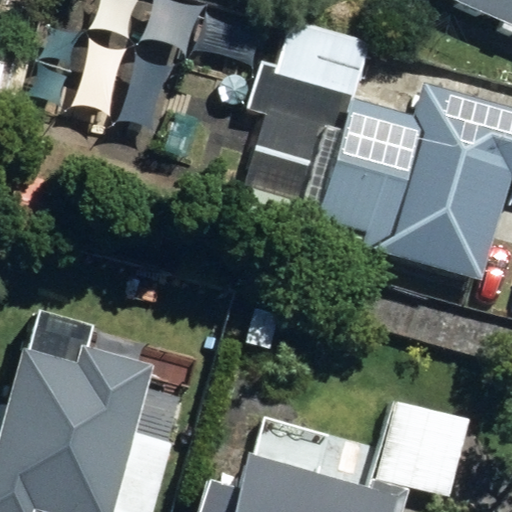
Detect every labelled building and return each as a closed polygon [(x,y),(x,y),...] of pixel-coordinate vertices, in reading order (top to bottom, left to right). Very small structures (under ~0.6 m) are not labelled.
[(87,0),(77,38),(35,28),(14,105),(106,129),(125,58),(178,73),(196,4),(179,0),(87,0)] [(507,47),(511,48),(511,0),(400,0),(400,2),(492,41),(488,49),(503,56),(507,47)] [(360,254),(483,286),(508,182),(511,182),(511,114),(418,91),(411,124),(348,108),(363,50),(284,30),(272,78),(252,74),(241,121),(339,146),(317,230),(362,241),(360,254)] [(0,109),(12,112),(23,71),(0,64),(0,109)] [(7,186),(34,191),(42,156),(15,149),(7,186)] [(0,223),(43,237),(53,206),(0,189),(0,223)] [(298,202),(246,189),(235,230),(286,243),(298,202)] [(0,446),(0,511),(116,511),(121,511),(155,511),(173,444),(137,434),(156,362),(85,343),(79,364),(25,349),(0,446)] [(378,480),(449,499),(470,419),(399,400),(378,480)] [(396,511),(401,499),(252,454),(240,491),(211,481),(201,511),(396,511)]
